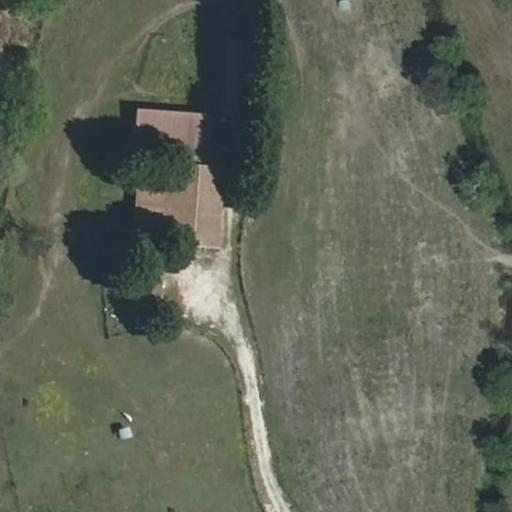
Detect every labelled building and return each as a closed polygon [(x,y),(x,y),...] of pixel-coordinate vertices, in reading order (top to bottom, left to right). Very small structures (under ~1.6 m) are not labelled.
[(189,159),(188,172),(229,176),(230,161),(189,159)] [(159,238),(183,240),(188,172),(163,171),(159,238)] [(188,172),(183,240),(224,243),(229,176),(188,172)] [(229,176),(224,243),(238,244),(242,176),(229,176)] [(163,279),(160,311),(181,312),(183,281),(163,279)]
